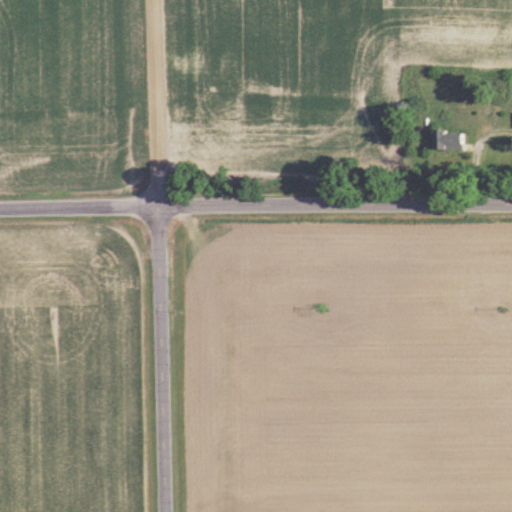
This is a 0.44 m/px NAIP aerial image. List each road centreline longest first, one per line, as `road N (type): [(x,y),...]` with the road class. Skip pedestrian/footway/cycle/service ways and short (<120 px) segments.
road 1 (residential): [(163,511),(151,0)]
road 2 (tertiary): [(511,200),(0,206)]
